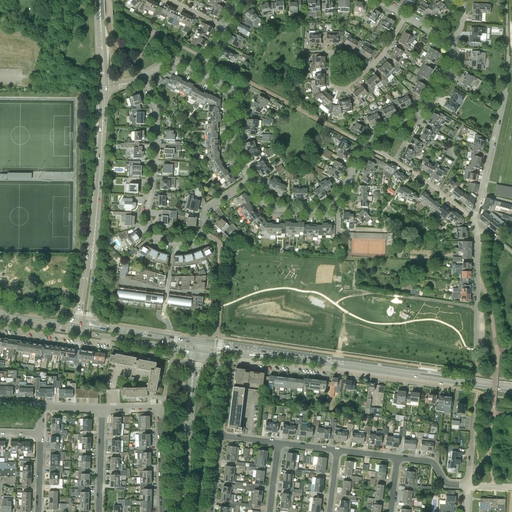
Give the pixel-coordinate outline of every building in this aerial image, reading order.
[(144,8),(149,10),(153,2),(149,0),(147,0),(145,5),(142,4),(139,10),(142,11),(144,8)] [(213,9),(221,13),(224,8),(219,6),(221,3),(214,0),(212,0),(211,4),(214,6),(213,9)] [(320,13),(320,12),(319,2),(315,3),(315,0),(307,0),(308,10),(312,10),(312,12),(315,12),(316,13),(320,13)] [(335,7),(333,7),(332,0),(325,0),(325,4),(322,4),(322,10),(325,10),(325,13),(335,13),(335,7)] [(338,8),(340,8),(340,12),(349,12),(351,3),(349,3),(349,0),(341,0),(342,0),(338,0),(338,8)] [(276,12),(284,11),(283,1),(276,2),(276,4),(272,5),(273,12),(276,12)] [(297,10),(301,10),(301,1),(297,1),(297,3),(289,3),(290,13),(298,13),(297,10)] [(432,16),(438,11),(441,14),(447,9),(440,1),(437,4),(436,3),(431,6),(432,14),(432,16)] [(157,15),(158,12),(156,10),(159,4),(153,2),(149,10),(154,13),(152,16),(155,18),(157,15)] [(358,14),(365,15),(367,6),(362,5),(362,3),(356,2),(354,12),(358,13),(358,14)] [(432,16),(432,14),(431,6),(427,3),(426,5),(422,2),(417,11),(424,15),(425,12),(432,16)] [(274,15),(273,12),(272,5),(269,6),(268,3),(265,3),(265,5),(261,5),(263,17),(274,15)] [(161,13),(167,15),(171,7),(165,4),(163,10),(160,9),(158,12),(157,15),(160,16),(161,13)] [(474,10),(473,21),(482,22),(482,15),(482,10),(486,10),(486,12),(490,12),(491,5),(476,4),(476,7),(473,7),(472,10),(474,10)] [(173,23),(176,17),(173,15),(176,10),(171,7),(167,15),(172,18),(170,21),(173,23)] [(218,18),(221,13),(213,9),(211,12),(208,10),(207,13),(218,18)] [(258,27),(258,26),(261,21),(257,18),(258,17),(254,13),(255,12),(252,9),(249,12),(248,11),(245,15),(247,17),(244,23),(245,23),(253,27),(254,27),(257,28),(258,28),(258,27)] [(370,20),(375,23),(381,14),(375,11),(374,14),(372,13),(371,15),(368,14),(364,20),(369,22),(370,20)] [(177,21),(183,23),(187,15),(182,12),(179,18),(176,17),(173,23),(176,24),(177,21)] [(187,15),(183,23),(185,25),(184,28),(189,31),(192,25),(189,24),(192,18),(187,15)] [(381,20),(376,28),(380,30),(382,26),(389,30),(394,22),(388,18),(385,23),(381,20)] [(202,30),(211,34),(213,28),(202,22),(200,25),(204,27),(202,30)] [(239,32),(246,36),(249,37),(250,33),(253,27),(245,23),(243,26),(239,24),(237,29),(240,30),(239,32)] [(470,36),(469,43),(479,43),(480,37),(481,37),(481,34),(486,34),(486,29),(471,28),(471,32),(472,32),(472,36),(470,36)] [(198,37),(203,39),(204,37),(208,39),(211,34),(202,30),(201,32),(197,31),(195,36),(198,37)] [(321,39),(324,39),(324,33),(318,33),(318,32),(315,31),(315,35),(315,44),(321,44),(321,39)] [(343,38),(344,39),(348,34),(345,31),(344,33),(337,33),(337,32),(332,32),(332,35),(332,44),(338,44),(338,39),(342,39),(343,38)] [(402,38),(410,43),(412,44),(417,37),(409,32),(408,35),(405,33),(402,38)] [(309,44),(315,44),(315,35),(312,35),(312,33),(306,33),(306,39),(309,39),(309,44)] [(327,44),(332,44),(332,35),(329,35),(329,33),(325,33),(324,33),(324,39),(327,39),(327,44)] [(227,43),(238,48),(241,42),(242,42),(244,39),(235,34),(234,37),(231,36),(227,43)] [(349,47),(354,39),(355,38),(348,34),(344,39),(346,40),(344,44),(349,47)] [(203,39),(198,37),(197,40),(193,39),(191,43),(198,47),(200,45),(204,47),(207,41),(203,39)] [(401,48),(410,53),(407,51),(410,47),(408,46),(410,43),(402,38),(398,43),(403,46),(401,48)] [(356,46),(359,48),(362,42),(357,39),(356,41),(354,39),(349,47),(354,50),(356,46)] [(358,53),(363,56),(368,49),(365,47),(367,45),(362,42),(359,48),(361,49),(358,53)] [(408,56),(410,53),(401,48),(400,50),(396,48),(392,53),(401,57),(402,55),(404,56),(405,54),(408,56)] [(429,54),(437,59),(440,54),(430,48),(429,51),(428,50),(426,53),(429,54)] [(368,49),(363,56),(369,60),(371,55),(373,57),(377,51),(372,49),(371,50),(368,49)] [(220,57),(230,62),(232,58),(234,59),(235,56),(236,54),(231,52),(231,53),(224,50),(220,57)] [(473,69),(483,70),(484,65),(481,65),(481,63),(481,60),(481,59),(485,60),(485,53),(481,53),(479,53),(479,52),(471,52),(471,57),(472,58),(472,62),(469,62),(469,67),(473,67),(473,69)] [(245,61),(247,63),(250,57),(242,53),(241,57),(246,59),(245,61)] [(392,63),(397,67),(399,68),(402,65),(400,64),(403,59),(401,58),(401,57),(392,53),(389,58),(393,60),(392,63)] [(315,63),(325,63),(325,57),(320,57),(320,54),(313,54),(313,60),(315,60),(315,63)] [(423,60),(429,63),(430,62),(434,64),(437,59),(429,54),(427,57),(426,56),(423,60)] [(429,63),(423,60),(421,63),(424,64),(422,67),(424,68),(422,70),(430,75),(433,70),(429,68),(430,65),(428,64),(429,63)] [(382,66),(389,73),(391,70),(393,72),(397,67),(392,63),(390,65),(387,62),(382,66)] [(313,71),(319,71),(320,71),(320,69),(325,69),(325,63),(315,63),(315,66),(313,66),(313,71)] [(380,76),(387,84),(390,81),(388,79),(392,75),(389,73),(382,66),(378,70),(382,73),(379,76),(380,76)] [(427,80),(430,75),(422,70),(420,73),(419,72),(416,77),(418,78),(421,80),(423,78),(427,80)] [(315,80),(324,80),(324,74),(319,74),(319,71),(313,71),(313,77),(315,77),(315,80)] [(384,86),(387,84),(380,76),(378,78),(375,74),(370,78),(376,86),(378,88),(383,85),(384,86)] [(457,84),(465,89),(467,86),(470,88),(472,85),(477,88),(481,81),(473,76),(472,77),(466,74),(464,78),(462,77),(457,84)] [(175,89),(180,91),(185,82),(181,80),(182,79),(177,77),(176,77),(172,75),(168,83),(176,87),(175,89)] [(367,88),(373,95),(372,93),(373,92),(373,91),(375,89),(373,88),(376,86),(370,78),(366,82),(368,85),(366,87),(367,88)] [(421,80),(418,78),(415,83),(417,84),(415,86),(423,91),(426,86),(422,84),(423,81),(421,80)] [(185,92),(189,94),(193,87),(194,85),(188,82),(188,84),(185,82),(180,91),(184,94),(185,92)] [(372,96),(373,95),(367,88),(365,90),(362,86),(357,90),(363,98),(366,95),(367,97),(370,94),(372,96)] [(420,96),(423,91),(415,86),(413,89),(412,88),(409,93),(413,98),(416,94),(420,96)] [(191,99),(195,102),(200,92),(197,91),(197,89),(193,87),(189,94),(188,96),(192,97),(191,99)] [(444,106),(455,113),(459,107),(457,106),(460,100),(462,102),(466,96),(454,89),(451,94),(452,95),(448,102),(447,101),(444,106)] [(355,101),(359,106),(364,103),(361,99),(363,98),(357,90),(353,94),(356,97),(353,99),(355,101)] [(318,98),(323,102),(329,95),(324,91),(318,98)] [(205,104),(206,101),(209,95),(204,93),(203,94),(200,92),(195,102),(200,104),(201,102),(205,104)] [(413,98),(409,93),(404,95),(405,97),(402,98),(406,107),(411,104),(409,100),(413,98)] [(208,112),(219,112),(219,106),(220,106),(220,100),(209,94),(209,95),(206,101),(210,103),(210,107),(209,107),(208,112)] [(134,113),(141,113),(141,109),(140,105),(142,104),(140,95),(130,97),(133,106),(131,107),(131,109),(134,109),(134,113)] [(324,106),(326,107),(333,99),(329,95),(323,102),(325,104),(324,106)] [(257,103),(265,108),(269,101),(259,96),(257,100),(258,101),(257,103)] [(401,109),(406,107),(402,98),(399,100),(398,98),(395,100),(398,106),(399,105),(401,109)] [(347,112),(352,111),(350,100),(344,101),(346,110),(347,112)] [(341,111),(346,110),(344,101),(338,103),(339,105),(336,106),(334,105),(331,114),(335,116),(342,114),(341,111)] [(253,110),(260,114),(262,110),(264,108),(265,108),(257,103),(254,102),(251,107),(254,109),(253,110)] [(397,108),(396,106),(394,102),(389,105),(390,106),(387,108),(391,116),(397,114),(395,109),(397,108)] [(386,119),(391,116),(387,108),(386,105),(381,108),(381,109),(379,110),(382,116),(384,115),(386,119)] [(382,116),(379,110),(374,112),(375,114),(372,115),(376,124),(381,121),(379,117),(382,116)] [(449,125),(451,120),(437,111),(435,114),(434,113),(431,118),(439,123),(443,125),(445,122),(449,125)] [(210,121),(218,122),(220,122),(220,115),(219,115),(219,112),(208,112),(208,117),(210,117),(210,121)] [(141,113),(134,113),(134,114),(136,114),(136,118),(133,118),(133,115),(132,115),(130,116),(130,118),(129,119),(130,120),(130,122),(132,122),(133,123),(134,123),(134,127),(141,127),(141,124),(144,124),(144,113),(141,113)] [(370,126),(376,124),(372,115),(369,117),(368,115),(363,118),(366,123),(368,122),(370,126)] [(431,128),(438,132),(441,128),(437,126),(439,123),(431,118),(428,124),(432,126),(431,128)] [(206,131),(216,131),(216,128),(218,128),(218,122),(210,121),(208,121),(208,125),(206,125),(206,131)] [(354,126),(353,126),(350,131),(356,134),(357,131),(362,133),(364,128),(356,123),(354,126)] [(248,135),(256,135),(256,131),(256,128),(258,128),(248,127),(245,127),(245,134),(248,134),(248,135)] [(422,134),(430,138),(432,135),(435,137),(438,132),(431,128),(429,131),(425,128),(422,134)] [(170,131),(170,129),(169,129),(169,131),(166,130),(165,136),(165,139),(169,140),(169,141),(168,141),(168,145),(180,146),(180,142),(175,141),(175,135),(173,134),(174,131),(170,131)] [(139,144),(139,141),(141,141),(141,138),(144,138),(144,135),(144,131),(141,131),(141,132),(135,132),(135,141),(128,141),(128,144),(139,144)] [(210,140),(217,140),(217,134),(216,134),(216,131),(206,131),(205,136),(207,136),(207,140),(210,140)] [(422,143),(422,144),(428,147),(431,142),(429,141),(430,138),(422,134),(419,139),(424,141),(422,143)] [(473,144),(484,146),(485,141),(482,140),(483,136),(475,135),(473,144)] [(412,148),(418,151),(420,152),(422,147),(421,146),(422,144),(422,143),(413,138),(410,143),(414,146),(412,148)] [(207,149),(218,149),(218,147),(219,147),(220,140),(217,140),(210,140),(210,144),(207,144),(207,149)] [(249,151),(258,148),(256,148),(254,141),(244,144),(245,148),(246,148),(247,151),(249,151)] [(338,149),(348,154),(350,151),(348,150),(350,146),(340,141),(337,148),(338,149)] [(144,152),(142,152),(142,147),(139,147),(139,144),(128,144),(121,144),(121,148),(134,148),(134,158),(142,159),(143,156),(144,154),(144,152)] [(471,153),(479,154),(479,152),(483,152),(484,146),(473,144),(472,150),(470,149),(469,152),(471,153)] [(173,149),(164,148),(164,154),(166,154),(165,158),(172,158),(173,155),(174,155),(174,149),(177,149),(177,146),(173,146),(173,149)] [(249,158),(260,155),(258,148),(249,151),(250,153),(248,154),(249,158)] [(404,153),(412,158),(414,155),(416,156),(418,151),(412,148),(411,150),(407,148),(404,153)] [(211,159),(219,159),(219,152),(218,152),(218,149),(207,149),(207,154),(209,154),(209,159),(211,159)] [(337,152),(336,156),(342,159),(343,158),(346,159),(349,154),(348,154),(338,149),(337,152)] [(418,169),(418,168),(419,168),(414,165),(412,162),(411,161),(412,158),(404,153),(401,158),(405,161),(404,163),(415,170),(416,170),(417,170),(418,169)] [(471,161),(480,164),(482,158),(478,157),(479,154),(471,153),(470,158),(472,158),(471,161)] [(365,171),(372,174),(373,175),(376,169),(375,168),(377,165),(384,169),(386,164),(373,157),(370,161),(369,161),(365,167),(367,168),(365,171)] [(421,170),(426,173),(431,164),(428,163),(430,159),(425,157),(420,165),(423,167),(421,170)] [(214,173),(223,167),(221,164),(222,163),(219,159),(211,159),(211,161),(212,163),(211,164),(213,168),(211,169),(214,173)] [(258,172),(268,166),(266,163),(264,159),(258,163),(258,164),(255,166),(258,172)] [(170,165),(163,164),(163,173),(173,174),(173,168),(177,168),(177,162),(170,161),(170,165)] [(333,168),(340,172),(341,173),(344,167),(341,166),(342,164),(335,161),(333,165),(334,166),(333,168)] [(465,169),(475,171),(476,169),(479,169),(480,164),(471,161),(469,161),(468,167),(466,166),(465,169)] [(133,179),(136,179),(139,179),(139,176),(141,176),(142,166),(140,166),(140,162),(134,162),(134,166),(132,166),(131,176),(133,176),(133,179)] [(391,175),(392,175),(397,166),(391,163),(390,165),(386,163),(386,164),(384,169),(383,170),(387,172),(387,173),(384,173),(384,175),(385,177),(387,178),(387,179),(389,179),(391,175)] [(434,171),(436,172),(439,169),(440,165),(436,163),(434,166),(431,164),(426,173),(431,175),(434,171)] [(266,176),(272,172),(269,169),(270,168),(268,166),(258,172),(262,177),(265,175),(266,176)] [(223,178),(229,174),(226,170),(225,170),(223,167),(214,173),(217,177),(219,176),(221,180),(223,178)] [(337,177),(340,172),(333,168),(331,167),(330,167),(328,170),(327,174),(333,177),(334,176),(337,177)] [(439,169),(436,172),(433,178),(438,181),(440,177),(443,179),(446,173),(439,169)] [(475,171),(465,169),(465,172),(468,173),(466,179),(476,181),(478,175),(474,174),(475,171)] [(364,184),(367,185),(368,184),(369,184),(370,180),(369,180),(372,174),(365,171),(364,170),(362,173),(364,174),(361,181),(364,182),(364,184)] [(398,180),(401,183),(406,178),(402,173),(400,174),(398,171),(392,176),(397,181),(398,180)] [(229,174),(223,178),(226,182),(224,183),(227,187),(236,181),(234,178),(235,177),(232,173),(229,174)] [(161,180),(161,189),(169,189),(170,186),(175,187),(175,178),(168,177),(168,181),(161,180)] [(136,179),(133,179),(126,178),(126,184),(129,184),(129,192),(138,193),(139,184),(136,184),(136,179)] [(273,189),(276,190),(280,183),(281,181),(274,178),(272,181),(270,180),(267,184),(270,185),(269,188),(273,190),(273,189)] [(455,190),(459,184),(461,183),(459,181),(458,182),(457,182),(456,183),(452,179),(450,182),(449,180),(445,185),(447,186),(445,188),(449,191),(452,188),(455,190)] [(331,189),(329,186),(332,185),(329,181),(327,182),(326,180),(319,183),(324,192),(327,190),(327,191),(331,189)] [(280,183),(276,190),(275,192),(278,193),(277,194),(281,196),(286,186),(280,183)] [(326,195),(324,192),(319,183),(319,184),(320,187),(314,190),(319,200),(323,198),(323,197),(326,195)] [(361,197),(367,197),(368,197),(369,190),(369,186),(367,186),(367,185),(364,184),(364,186),(359,186),(359,193),(361,193),(361,197)] [(464,203),(469,197),(465,193),(464,194),(458,189),(461,186),(459,184),(455,190),(451,194),(458,201),(459,200),(464,203)] [(511,187),(497,185),(495,195),(511,198),(511,187)] [(190,209),(191,209),(191,210),(197,212),(200,201),(197,200),(198,197),(202,196),(199,187),(197,188),(194,196),(190,195),(188,206),(189,206),(189,207),(189,208),(190,208),(190,209)] [(402,197),(405,199),(409,190),(403,187),(403,189),(400,187),(397,192),(400,194),(400,195),(402,197)] [(293,199),(299,199),(300,188),(296,188),(292,188),(292,195),(293,195),(293,199)] [(411,202),(415,204),(418,197),(415,195),(416,194),(409,190),(405,199),(408,200),(409,198),(412,200),(411,202)] [(426,206),(431,200),(428,197),(429,196),(424,192),(419,197),(422,200),(420,203),(426,207),(426,206)] [(171,198),(171,193),(162,193),(162,196),(159,195),(158,206),(165,207),(166,197),(171,198)] [(242,206),(249,202),(251,201),(248,196),(246,197),(244,193),(235,199),(238,204),(240,203),(242,206)] [(472,210),(472,209),(475,199),(470,195),(469,197),(464,203),(472,210)] [(363,207),(366,207),(368,207),(368,200),(366,200),(367,197),(361,197),(359,197),(359,203),(361,203),(360,207),(363,207)] [(136,206),(136,203),(132,203),(132,199),(125,198),(124,199),(123,199),(122,199),(122,200),(121,200),(121,201),(121,202),(120,205),(124,205),(124,209),(132,209),(133,209),(134,209),(134,208),(135,208),(135,207),(136,206)] [(511,205),(494,201),(485,198),(482,208),(487,210),(489,210),(490,207),(491,207),(492,205),(493,205),(511,210),(511,205)] [(431,210),(435,212),(440,205),(435,201),(434,202),(431,200),(426,206),(430,208),(431,207),(432,208),(431,210)] [(243,216),(252,210),(250,207),(251,207),(249,202),(242,206),(240,207),(242,211),(241,212),(243,216)] [(446,218),(450,213),(447,210),(448,209),(443,205),(438,211),(436,213),(444,220),(446,218)] [(353,219),(353,225),(357,225),(360,222),(362,224),(365,221),(364,220),(366,219),(365,218),(368,215),(368,209),(366,209),(366,207),(363,207),(363,210),(358,215),(359,216),(357,219),(353,219)] [(158,217),(157,225),(162,225),(167,225),(168,217),(170,217),(170,211),(162,210),(162,217),(158,217)] [(252,222),(258,217),(255,213),(254,214),(252,210),(243,216),(246,221),(248,220),(250,223),(252,222)] [(456,225),(464,224),(464,221),(462,221),(462,220),(460,218),(461,217),(455,212),(454,214),(451,211),(450,213),(446,218),(451,222),(453,220),(456,222),(456,225)] [(132,213),(113,212),(113,215),(118,215),(118,216),(125,216),(125,226),(131,226),(131,225),(135,226),(135,216),(131,216),(132,213)] [(479,220),(486,226),(492,218),(485,212),(479,220)] [(186,213),(184,222),(186,223),(187,223),(187,226),(196,226),(196,219),(194,219),(194,215),(186,213)] [(353,229),(353,225),(353,219),(353,215),(350,215),(350,213),(343,213),(343,215),(341,215),(340,220),(347,220),(346,223),(349,223),(348,229),(353,229)] [(494,232),(498,227),(501,229),(503,227),(505,228),(507,225),(505,224),(506,223),(499,218),(500,217),(496,214),(495,215),(492,218),(486,226),(494,232)] [(260,228),(267,223),(262,215),(261,216),(260,216),(258,217),(252,222),(255,226),(256,226),(258,229),(260,228)] [(219,221),(218,220),(216,223),(217,223),(215,225),(222,231),(228,225),(221,219),(219,221)] [(289,234),(294,234),(295,224),(291,223),(291,222),(285,222),(285,224),(285,234),(285,232),(289,232),(289,234)] [(303,235),(304,235),(304,225),(304,223),(298,222),(298,224),(295,224),(294,234),(299,235),(300,233),(303,233),(303,235)] [(270,236),(275,236),(276,225),(272,225),(272,223),(267,223),(260,228),(262,231),(266,232),(266,233),(270,234),(270,236)] [(331,234),(335,234),(335,225),(328,225),(328,223),(322,223),(322,226),(322,234),(326,234),(326,236),(331,236),(331,234)] [(281,234),(285,234),(285,224),(280,224),(280,225),(276,225),(275,236),(281,236),(281,234)] [(457,232),(456,238),(467,238),(467,231),(466,231),(466,228),(464,228),(464,224),(456,225),(455,225),(455,228),(456,228),(457,232)] [(307,237),(312,238),(313,227),(309,227),(309,225),(304,225),(304,235),(307,235),(307,237)] [(322,236),(322,234),(322,226),(317,225),(317,227),(313,227),(312,238),(318,238),(318,236),(322,236)] [(134,246),(133,245),(136,243),(137,244),(137,243),(138,242),(139,241),(140,240),(140,239),(140,238),(140,237),(139,235),(139,234),(136,231),(129,237),(128,236),(127,231),(117,234),(122,241),(124,239),(125,241),(124,241),(131,249),(132,248),(131,248),(134,246)] [(223,241),(229,238),(224,232),(219,236),(223,241)] [(462,252),(471,252),(471,242),(460,242),(460,248),(455,248),(455,252),(462,252)] [(137,252),(146,257),(151,248),(149,247),(147,246),(146,246),(145,246),(144,246),(143,247),(142,247),(141,248),(140,249),(140,250),(139,249),(139,250),(140,250),(139,251),(138,250),(136,248),(129,253),(132,256),(137,252)] [(201,250),(206,259),(209,258),(210,257),(210,256),(211,255),(212,254),(212,253),(212,252),(212,250),(211,249),(211,248),(210,249),(208,247),(202,250),(201,250)] [(145,258),(150,260),(155,251),(151,249),(151,248),(146,257),(145,258)] [(207,260),(206,259),(201,250),(197,252),(201,262),(207,260)] [(150,260),(156,263),(160,252),(159,253),(155,251),(150,260)] [(156,263),(161,264),(164,254),(160,253),(160,252),(156,263)] [(196,264),(201,262),(197,252),(193,254),(193,253),(196,264)] [(128,271),(132,272),(133,266),(121,263),(122,259),(118,259),(118,263),(121,263),(121,267),(123,267),(122,270),(120,270),(120,277),(124,278),(124,277),(126,277),(126,276),(131,277),(126,276),(126,274),(128,275),(128,271)] [(137,279),(142,280),(144,269),(133,266),(132,272),(136,272),(135,277),(131,277),(131,280),(135,281),(135,280),(137,281),(137,279)] [(142,284),(146,284),(148,284),(148,283),(153,283),(155,273),(144,269),(142,280),(142,284)] [(458,282),(468,282),(468,279),(470,279),(470,269),(459,269),(459,277),(451,277),(451,281),(458,282)] [(159,287),(159,286),(165,287),(166,276),(155,273),(153,283),(153,287),(157,287),(159,287)] [(182,287),(178,286),(179,281),(182,282),(183,276),(171,277),(170,287),(175,288),(175,289),(177,289),(177,290),(181,291),(182,287)] [(193,287),(193,286),(189,286),(190,281),(194,281),(194,276),(183,276),(182,282),(182,287),(187,288),(187,289),(189,289),(189,290),(193,290),(193,287)] [(198,289),(204,290),(205,283),(201,282),(201,280),(205,281),(206,276),(194,276),(194,281),(198,282),(197,285),(194,284),(193,286),(193,287),(198,287),(198,289)] [(452,294),(470,295),(470,289),(468,289),(468,282),(458,282),(458,289),(453,288),(452,294)] [(461,302),(462,302),(470,302),(470,295),(452,294),(452,299),(461,299),(461,302)] [(202,311),(202,304),(203,297),(197,296),(197,298),(192,297),(190,309),(194,310),(202,311)] [(29,356),(35,357),(37,344),(30,343),(29,356)] [(38,358),(42,358),(44,345),(37,344),(35,357),(35,361),(37,362),(38,357),(38,358)] [(51,355),(54,355),(55,347),(49,346),(47,359),(47,362),(50,362),(51,355)] [(59,363),(60,356),(61,348),(55,347),(54,355),(53,360),(56,361),(55,363),(59,363)] [(73,364),(77,365),(79,356),(75,356),(76,350),(67,348),(66,357),(70,358),(69,361),(73,362),(73,364)] [(84,374),(84,372),(87,351),(80,350),(79,356),(77,365),(78,365),(78,363),(81,363),(80,374),(84,374)] [(87,351),(84,372),(87,373),(87,371),(88,371),(90,361),(92,362),(94,352),(87,351)] [(156,391),(158,380),(160,369),(156,368),(156,363),(139,360),(136,359),(136,358),(116,354),(115,356),(111,355),(109,363),(113,364),(114,362),(137,367),(137,368),(150,370),(147,388),(121,388),(121,397),(126,396),(126,398),(147,397),(147,389),(149,390),(149,393),(154,394),(155,391),(156,391)] [(245,372),(245,370),(237,369),(236,372),(235,371),(234,381),(235,381),(235,384),(243,385),(244,383),(248,383),(248,382),(263,384),(264,373),(249,372),(249,373),(245,372)] [(265,384),(274,385),(275,377),(269,376),(269,377),(266,377),(265,384)] [(16,379),(13,378),(6,378),(6,383),(6,384),(6,387),(6,396),(13,396),(13,386),(16,386),(16,379)] [(26,385),(26,396),(33,396),(33,387),(36,387),(36,378),(33,378),(33,385),(26,385)] [(46,397),(46,389),(42,389),(43,383),(40,382),(40,378),(36,378),(36,387),(39,388),(39,397),(46,397)] [(332,378),(329,398),(327,397),(327,402),(329,403),(330,398),(333,398),(334,391),(337,391),(337,388),(340,389),(341,380),(338,380),(338,379),(332,378)] [(19,396),(26,396),(26,385),(19,385),(20,379),(16,379),(16,386),(16,389),(19,389),(19,396)] [(352,381),(345,380),(344,389),(351,390),(354,390),(355,382),(352,381)] [(46,389),(46,397),(53,397),(53,388),(56,388),(56,381),(53,381),(53,385),(50,385),(50,389),(46,389)] [(73,394),(76,394),(76,389),(76,384),(72,383),(72,387),(73,388),(73,390),(66,390),(66,398),(73,398),(73,394)] [(366,401),(366,405),(365,416),(369,416),(370,409),(371,399),(371,392),(373,392),(375,384),(369,383),(366,401)] [(394,394),(393,403),(396,404),(396,405),(400,405),(400,404),(401,401),(405,402),(406,392),(398,391),(397,394),(394,394)] [(411,397),(407,396),(407,402),(410,403),(410,401),(418,402),(419,393),(411,392),(411,397)] [(425,403),(435,404),(436,396),(431,396),(428,396),(428,399),(425,399),(425,403)] [(440,412),(443,413),(445,397),(439,396),(438,404),(437,404),(436,407),(441,408),(440,412)] [(445,408),(450,409),(451,398),(445,397),(443,413),(444,413),(445,408)] [(239,428),(239,427),(242,405),(231,404),(228,428),(234,429),(234,433),(241,434),(241,428),(239,428)] [(452,420),(451,425),(459,426),(460,415),(464,416),(465,404),(458,404),(457,413),(456,415),(454,414),(453,420),(452,420)] [(381,418),(381,412),(377,412),(378,408),(373,408),(373,411),(372,417),(381,418)] [(141,423),(149,422),(150,422),(149,422),(149,416),(150,416),(145,416),(145,413),(138,413),(138,416),(141,416),(141,423)] [(139,432),(145,431),(145,428),(150,428),(149,428),(149,422),(141,423),(141,429),(139,429),(139,432)] [(63,431),(60,431),(60,425),(52,424),(52,430),(51,430),(56,431),(56,434),(62,434),(63,431)] [(341,431),(340,441),(346,441),(347,433),(350,434),(350,431),(351,424),(348,424),(347,432),(341,431)] [(80,434),(86,435),(86,432),(91,432),(91,431),(91,426),(91,425),(83,425),(83,431),(80,431),(80,434)] [(358,434),(357,443),(363,444),(364,436),(367,436),(367,433),(368,426),(365,426),(364,432),(365,433),(364,434),(358,434)] [(376,435),(375,445),(381,446),(382,438),(384,438),(384,435),(385,428),(383,428),(382,428),(382,431),(376,431),(376,435)] [(141,441),(150,441),(150,440),(150,435),(150,434),(145,434),(145,431),(139,432),(139,441),(141,441)] [(416,447),(418,447),(420,433),(417,432),(416,439),(410,438),(409,449),(415,450),(416,447)] [(420,450),(426,451),(428,439),(422,438),(423,433),(420,433),(418,447),(420,447),(420,450)] [(51,443),(60,443),(62,443),(62,439),(66,439),(66,434),(62,434),(56,434),(56,437),(51,436),(51,437),(51,442),(51,443)] [(82,444),(90,444),(91,438),(86,438),(86,435),(80,434),(80,437),(82,438),(82,444)] [(435,452),(435,451),(436,441),(437,435),(434,434),(433,438),(428,438),(428,439),(426,451),(435,452)] [(137,450),(146,450),(146,447),(150,447),(150,446),(150,441),(141,441),(142,447),(137,447),(137,450)] [(17,442),(11,442),(11,449),(8,449),(8,452),(8,458),(11,458),(11,454),(17,455),(17,451),(17,442)] [(27,454),(30,454),(32,454),(32,446),(30,446),(30,443),(23,443),(23,451),(27,451),(27,454)] [(55,452),(62,452),(62,449),(59,449),(60,443),(51,443),(51,448),(51,449),(55,449),(55,452)] [(79,453),(86,453),(86,450),(91,450),(90,450),(90,444),(91,444),(90,444),(82,444),(82,450),(79,450),(79,453)] [(235,455),(238,455),(239,448),(228,446),(227,454),(235,455)] [(115,455),(123,456),(128,456),(128,452),(121,452),(121,453),(120,453),(120,447),(111,447),(111,453),(115,453),(115,455)] [(450,463),(448,463),(447,468),(454,469),(453,472),(458,472),(459,465),(460,465),(462,453),(458,452),(458,449),(448,447),(448,451),(452,452),(450,463)] [(142,459),(150,459),(151,459),(151,458),(150,458),(150,453),(151,453),(151,452),(146,453),(146,450),(137,450),(137,453),(142,453),(142,459)] [(258,458),(266,458),(267,451),(264,451),(263,450),(263,451),(259,451),(258,458)] [(50,461),(59,461),(59,455),(62,455),(62,452),(55,452),(55,455),(50,455),(51,455),(50,461)] [(81,462),(90,462),(90,456),(86,456),(86,453),(79,453),(79,456),(81,456),(81,462)] [(286,461),(295,462),(296,454),(291,454),(287,453),(286,461)] [(226,461),(234,462),(235,455),(227,454),(226,461)] [(111,464),(119,464),(119,461),(123,461),(123,456),(115,455),(115,458),(111,458),(111,464)] [(257,465),(265,466),(266,458),(258,458),(255,457),(254,464),(250,464),(249,467),(256,467),(256,465),(257,465)] [(316,465),(325,466),(326,458),(317,457),(316,465)] [(138,468),(146,468),(146,465),(151,465),(151,464),(150,459),(142,459),(139,459),(139,465),(137,465),(138,468)] [(55,470),(61,470),(61,467),(59,467),(59,461),(50,461),(50,467),(55,467),(55,470)] [(295,469),(295,472),(302,473),(302,470),(300,470),(297,470),(298,463),(295,462),(286,461),(285,468),(294,469),(295,469)] [(0,462),(0,476),(16,477),(16,476),(16,471),(16,463),(0,462)] [(22,472),(31,472),(31,466),(29,466),(29,463),(21,462),(21,466),(23,466),(22,472)] [(78,471),(85,471),(85,468),(90,468),(90,462),(81,462),(81,468),(79,468),(78,471)] [(325,466),(316,465),(315,472),(324,473),(325,466)] [(224,474),(234,475),(235,468),(225,466),(224,474)] [(140,477),(151,477),(151,471),(146,471),(146,468),(138,468),(138,472),(140,471),(140,477)] [(418,475),(416,475),(417,470),(411,469),(410,472),(406,471),(405,478),(414,479),(417,479),(418,475)] [(50,479),(61,480),(61,470),(55,470),(55,473),(50,473),(50,479)] [(255,477),(264,479),(265,471),(256,470),(255,477)] [(81,480),(89,480),(89,475),(90,475),(90,474),(85,474),(85,471),(78,471),(78,480),(81,480)] [(376,479),(377,479),(384,480),(385,473),(378,472),(375,472),(374,479),(376,479)] [(233,482),(234,479),(236,479),(236,475),(234,475),(224,474),(224,481),(233,482)] [(284,481),(292,482),(293,482),(294,475),(289,474),(285,474),(284,481)] [(140,486),(147,486),(147,483),(151,483),(151,477),(140,477),(140,486)] [(255,482),(254,484),(259,485),(263,486),(264,479),(255,477),(253,477),(252,481),(255,482)] [(17,485),(17,488),(27,488),(27,485),(31,485),(31,479),(22,478),(22,484),(21,484),(21,485),(17,485)] [(315,485),(323,486),(324,479),(316,478),(315,485)] [(342,488),(350,489),(353,489),(354,482),(358,483),(358,482),(359,482),(359,480),(358,480),(352,479),(348,478),(347,481),(343,481),(342,488)] [(408,488),(414,488),(415,483),(414,482),(414,479),(405,478),(404,484),(409,485),(408,488)] [(52,488),(54,488),(61,489),(63,489),(63,487),(61,487),(61,480),(50,479),(49,479),(50,479),(50,485),(49,485),(52,485),(52,488)] [(78,489),(85,489),(85,486),(89,487),(89,486),(89,481),(90,481),(90,480),(89,480),(81,480),(80,486),(78,486),(78,489)] [(115,490),(125,490),(125,487),(119,487),(119,481),(110,481),(110,487),(115,487),(115,490)] [(283,488),(291,489),(292,482),(284,481),(283,488)] [(222,493),(230,495),(231,489),(237,490),(237,489),(242,489),(243,486),(235,485),(231,484),(231,487),(223,486),(222,493)] [(309,494),(317,495),(317,492),(322,493),(323,486),(315,485),(314,492),(310,491),(309,494)] [(143,495),(151,496),(152,496),(152,495),(151,495),(151,490),(152,490),(152,489),(147,489),(147,486),(140,486),(140,489),(140,495),(143,495)] [(49,497),(58,498),(58,492),(61,492),(61,489),(54,488),(54,491),(49,491),(49,492),(49,497)] [(403,497),(412,498),(412,494),(414,494),(414,488),(408,488),(408,491),(403,490),(403,497)] [(80,498),(89,499),(89,493),(84,492),(85,489),(78,489),(78,492),(80,492),(80,498)] [(262,491),(254,490),(253,493),(251,493),(251,497),(261,498),(262,491)] [(221,500),(230,502),(230,499),(232,499),(233,495),(230,495),(222,493),(221,500)] [(292,502),(293,495),(289,494),(282,493),(281,501),(292,502)] [(312,505),(320,506),(321,499),(316,498),(317,495),(309,494),(309,497),(313,498),(312,505)] [(3,496),(3,499),(2,511),(11,511),(11,499),(15,499),(15,496),(3,496)] [(440,504),(439,511),(446,511),(454,511),(454,503),(456,503),(456,496),(446,496),(445,504),(440,504)] [(250,501),(252,501),(252,505),(260,506),(261,498),(251,497),(250,501)] [(406,506),(412,507),(413,502),(411,501),(412,498),(403,497),(402,503),(406,503),(406,506)] [(340,508),(347,509),(348,502),(350,502),(355,502),(356,500),(350,499),(345,498),(345,501),(341,501),(340,508)] [(485,511),(486,509),(491,509),(491,508),(505,509),(505,499),(485,498),(484,502),(479,502),(479,511),(485,511)] [(124,506),(125,500),(118,500),(118,506),(113,506),(113,511),(120,511),(120,510),(121,510),(121,506),(124,506)] [(292,507),(292,502),(281,501),(280,508),(287,509),(287,511),(290,511),(290,508),(292,508),(292,507)] [(373,511),(375,511),(380,511),(381,505),(373,504),(373,502),(367,501),(366,511),(373,511)]
